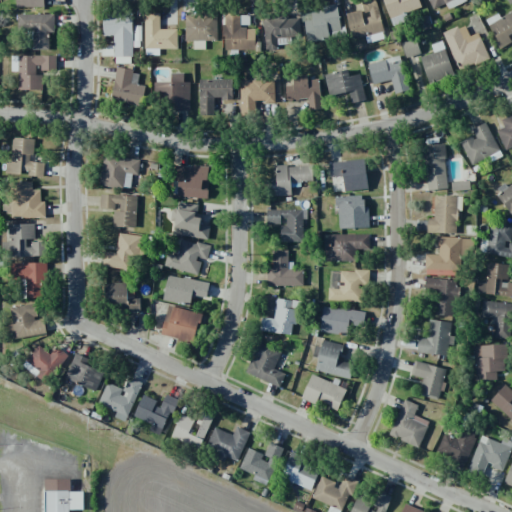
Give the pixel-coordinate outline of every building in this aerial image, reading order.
[(382,0),(392,26),(408,20),(405,13),(421,7),(418,0),(382,0)] [(448,9),(466,1),(465,0),(428,0),(432,9),(446,4),(448,9)] [(346,14),(352,39),(384,32),(376,1),(362,5),(363,9),(346,14)] [(302,13),(306,42),(346,36),(344,27),(340,27),(337,8),(302,13)] [(501,48),(511,42),(511,11),(488,25),(501,48)] [(54,15),(17,14),(17,30),(32,30),(32,50),(49,50),(49,33),(54,33),(54,15)] [(177,29),(159,29),(159,14),(145,14),(144,48),(177,49),(177,29)] [(131,15),(103,16),(103,36),(114,36),(114,63),(132,63),(131,15)] [(216,41),(217,16),(185,16),(184,41),(194,41),(194,49),(204,49),(204,40),(216,41)] [(255,28),(241,28),(240,17),(223,18),(224,51),(255,50),(255,28)] [(264,49),(278,49),(278,44),(287,44),(287,37),(299,36),(299,19),(264,19),(264,49)] [(443,33),(458,71),(488,59),(478,32),(469,36),(464,25),(443,33)] [(405,57),(420,54),(416,39),(401,42),(405,57)] [(431,45),(434,52),(419,58),(429,84),(454,75),(442,41),(431,45)] [(56,56),(18,56),(18,90),(42,90),(42,75),(35,75),(35,69),(56,69),(56,56)] [(367,64),(373,84),(391,79),(395,94),(408,90),(399,56),(367,64)] [(137,84),(139,72),(116,68),(111,102),(142,106),(145,85),(137,84)] [(324,75),(329,96),(349,92),(351,103),(365,100),(359,74),(349,76),(348,70),(324,75)] [(190,111),(189,82),(183,82),(183,73),(171,74),(171,82),(154,82),(154,107),(173,106),(173,111),(190,111)] [(214,115),(214,99),(232,99),(232,79),(198,80),(199,116),(214,115)] [(240,115),(255,114),(254,102),(274,102),(274,80),(239,81),(240,115)] [(320,100),(319,80),(285,82),(286,102),(320,100)] [(505,151),(511,147),(511,112),(499,118),(503,127),(496,130),(505,151)] [(472,128),(475,137),(461,142),(470,164),(498,153),(487,123),(472,128)] [(8,174),(44,176),(44,162),(34,162),(35,139),(10,138),(8,174)] [(447,189),(444,145),(423,146),(425,190),(447,189)] [(140,159),(104,155),(100,185),(130,189),(132,174),(137,175),(140,159)] [(368,188),(364,159),(329,164),(333,193),(368,188)] [(208,166),(178,165),(178,197),(208,198),(208,190),(201,190),(202,180),(208,180),(208,166)] [(313,181),(312,165),(275,167),(276,178),(269,178),(269,196),(291,195),(291,187),(301,187),(300,182),(313,181)] [(511,181),(500,190),(502,193),(498,197),(511,215),(511,181)] [(45,218),(45,201),(41,201),(40,190),(32,190),(32,182),(16,182),(16,199),(3,200),(3,212),(11,212),(11,218),(45,218)] [(137,195),(100,194),(100,209),(115,209),(115,227),(136,228),(137,195)] [(367,228),(366,195),(337,197),(338,229),(367,228)] [(462,196),(434,196),(434,219),(427,218),(427,233),(457,234),(457,210),(461,210),(462,196)] [(198,205),(178,202),(177,209),(171,209),(170,222),(174,222),(172,235),(208,239),(210,222),(196,221),(198,205)] [(266,209),(266,224),(280,224),(280,242),(302,242),(303,219),(307,219),(307,210),(266,209)] [(34,224),(8,225),(8,241),(2,241),(3,257),(47,256),(46,242),(27,242),(27,240),(35,240),(34,224)] [(511,242),(510,242),(511,231),(511,227),(490,224),(485,254),(511,258),(511,242)] [(142,236),(118,233),(116,253),(104,252),(103,267),(130,270),(132,260),(140,261),(142,236)] [(369,234),(330,235),(330,262),(355,261),(355,250),(369,249),(369,234)] [(425,274),(460,275),(461,238),(438,237),(438,255),(425,254),(425,274)] [(164,266),(197,275),(202,259),(207,261),(211,247),(180,239),(176,252),(168,250),(164,266)] [(290,251),(270,250),(269,285),(302,286),(303,270),(289,269),(290,251)] [(45,263),(11,264),(12,280),(25,280),(26,298),(46,297),(45,263)] [(511,296),(511,282),(507,282),(509,264),(480,263),(478,294),(511,296)] [(363,302),(364,286),(368,286),(369,271),(340,270),(339,289),(328,289),(328,301),(363,302)] [(209,283),(168,275),(163,300),(190,306),(192,296),(206,299),(209,283)] [(453,317),(454,299),(458,300),(459,280),(425,277),(425,289),(436,290),(434,315),(453,317)] [(127,298),(126,283),(105,284),(106,310),(140,309),(140,298),(127,298)] [(260,331),(290,335),(292,324),(297,324),(300,302),(276,298),(274,319),(262,317),(260,331)] [(510,339),(510,318),(511,318),(511,303),(482,302),(482,318),(494,318),(493,338),(510,339)] [(44,334),(39,303),(10,308),(13,324),(8,325),(11,339),(44,334)] [(200,312),(167,306),(161,337),(195,343),(200,312)] [(365,313),(323,306),(319,331),(348,335),(349,326),(362,328),(365,313)] [(417,352),(447,356),(448,344),(453,345),(454,337),(449,336),(451,322),(429,320),(427,339),(419,338),(417,352)] [(349,379),(353,364),(339,360),(343,345),(322,340),(315,370),(349,379)] [(280,387),(285,374),(274,369),(280,353),(258,343),(246,373),(280,387)] [(476,380),(497,380),(496,372),(506,371),(505,344),(475,345),(476,380)] [(67,355),(57,347),(50,355),(39,345),(22,365),(44,383),(67,355)] [(96,391),(103,373),(83,364),(85,358),(75,353),(64,379),(96,391)] [(446,369),(414,361),(411,376),(423,378),(419,394),(440,399),(446,369)] [(346,389),(311,374),(301,398),(315,405),(317,401),(337,410),(346,389)] [(107,383),(98,404),(116,412),(114,417),(125,422),(142,383),(129,378),(124,390),(107,383)] [(490,400),(511,420),(511,392),(504,385),(490,400)] [(142,396),(134,416),(151,424),(148,431),(161,436),(177,398),(166,394),(162,404),(142,396)] [(418,447),(429,422),(414,415),(418,405),(404,399),(389,435),(418,447)] [(212,415),(201,411),(196,425),(195,425),(197,419),(180,413),(171,440),(201,450),(212,415)] [(250,433),(236,427),(232,435),(214,427),(204,451),(224,460),(226,457),(237,461),(250,433)] [(456,440),(443,435),(436,454),(465,465),(475,438),(459,432),(456,440)] [(468,469),(483,474),(486,465),(502,471),(511,447),(481,436),(468,469)] [(239,469),(254,475),(252,480),(268,486),(283,448),(269,443),(264,456),(247,450),(239,469)] [(320,469),(290,456),(280,478),(311,490),(320,469)] [(511,488),(511,461),(503,485),(511,488)] [(312,498),(344,511),(356,481),(342,475),(339,484),(320,476),(312,498)] [(44,511),(68,511),(69,510),(83,510),(83,492),(70,492),(70,479),(44,479),(44,511)] [(384,511),(390,497),(379,492),(373,509),(355,502),(350,511),(384,511)]
